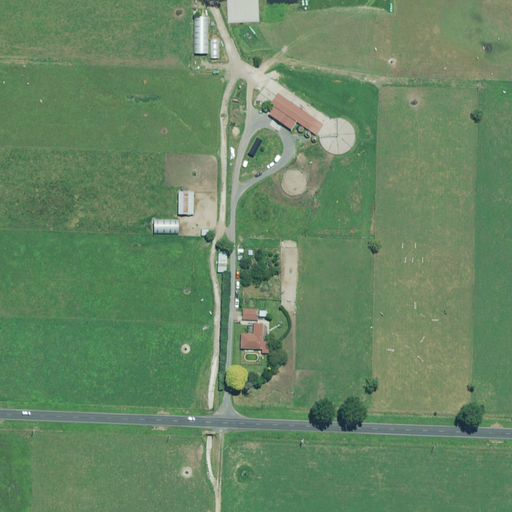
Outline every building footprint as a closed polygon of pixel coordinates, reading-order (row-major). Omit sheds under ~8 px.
[(209,17),(196,17),(196,25),(196,53),(209,53),(209,17)] [(323,125),(278,94),(271,104),(274,107),(269,115),(291,130),(297,122),(316,135),(323,125)] [(193,215),(194,192),(179,192),(179,215),(193,215)] [(178,235),(178,221),(153,220),(152,234),(159,234),(178,235)] [(226,273),(227,251),(219,251),(218,272),(226,273)] [(268,312),(257,312),(258,310),(243,309),(242,320),(257,321),(257,317),(268,318),(268,312)] [(262,324),(254,323),(254,327),(249,327),(249,334),(242,334),(241,349),(262,350),(262,353),(268,354),(269,342),(262,342),(262,324)]
